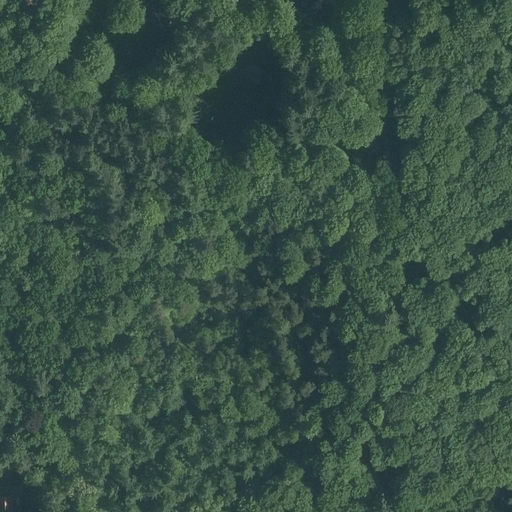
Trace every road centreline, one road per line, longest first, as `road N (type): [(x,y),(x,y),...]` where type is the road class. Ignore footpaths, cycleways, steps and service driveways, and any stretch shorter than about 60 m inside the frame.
road 1 (track): [(394,511),(408,475),(402,281),(395,201),(364,82)]
road 2 (track): [(162,511),(277,486),(511,460)]
road 3 (residential): [(364,82),(242,0)]
road 4 (unclassified): [(364,82),(436,51),(455,36),(474,0)]
